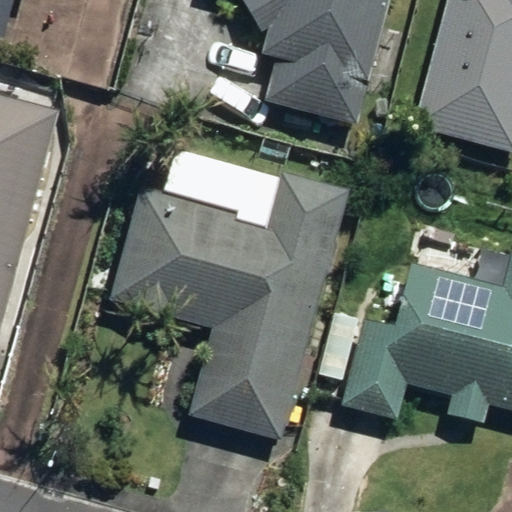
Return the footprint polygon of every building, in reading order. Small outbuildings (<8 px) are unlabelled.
[(0,0),(0,16),(5,0),(13,0),(19,2),(20,0),(0,0)] [(256,106),(350,130),(361,89),(365,90),(387,0),(234,0),(234,1),(254,33),(262,35),(256,57),(268,60),(256,106)] [(511,0),(440,0),(404,129),(506,158),(511,135),(511,0)] [(0,308),(54,119),(0,103),(0,308)] [(182,418),(273,444),(345,197),(282,179),(265,238),(225,227),(227,221),(136,194),(104,303),(207,333),(182,418)] [(439,418),(475,428),(480,409),(511,416),(511,247),(499,297),(408,273),(391,335),(357,325),(334,408),(389,422),(397,387),(444,399),(439,418)]
